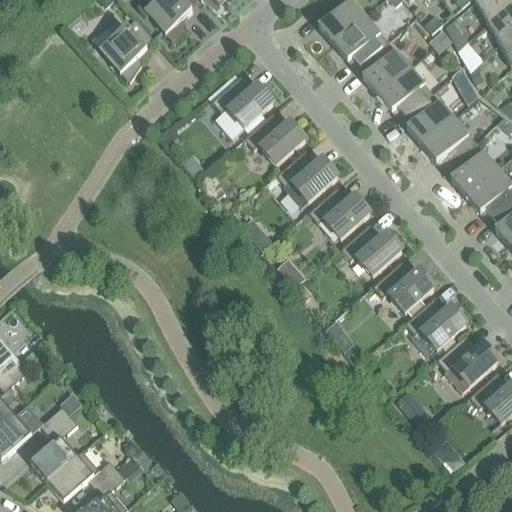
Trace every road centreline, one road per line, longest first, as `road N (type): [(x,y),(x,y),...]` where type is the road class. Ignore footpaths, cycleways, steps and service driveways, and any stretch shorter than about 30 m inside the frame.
road 1 (residential): [(511,339),(248,28)]
road 2 (residential): [(153,106),(248,28)]
